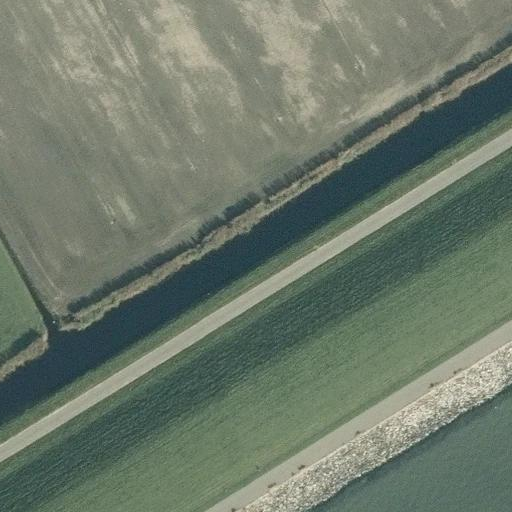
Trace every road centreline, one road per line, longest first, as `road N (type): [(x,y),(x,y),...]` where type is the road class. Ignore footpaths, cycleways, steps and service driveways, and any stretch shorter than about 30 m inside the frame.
road 1 (unclassified): [(511,147),(0,463)]
road 2 (unclassified): [(246,511),(511,347)]
